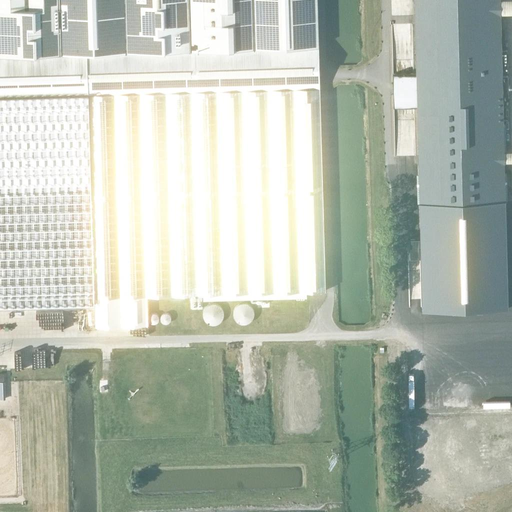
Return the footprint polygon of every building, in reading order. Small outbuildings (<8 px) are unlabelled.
[(0,0),(0,55),(62,54),(59,0),(0,0)] [(125,0),(59,0),(62,54),(127,53),(125,0)] [(125,0),(127,53),(62,54),(63,96),(89,95),(320,90),(319,48),(190,51),(188,0),(125,0)] [(188,0),(190,51),(319,48),(317,0),(188,0)] [(414,0),(416,74),(393,75),(393,107),(417,106),(418,156),(420,203),(419,203),(420,238),(407,238),(408,258),(421,257),(422,292),(422,307),(422,311),(459,310),(507,309),(506,253),(505,200),(502,98),(508,98),(508,76),(501,76),(501,72),(508,72),(507,50),(501,50),(499,0),(414,0)] [(0,96),(63,96),(62,54),(0,55),(0,96)] [(147,324),(146,296),(203,294),(203,300),(307,298),(307,292),(325,291),(320,90),(89,95),(94,298),(94,302),(95,326),(147,324)] [(0,305),(94,302),(94,298),(89,95),(63,96),(0,96),(0,305)] [(234,310),(241,322),(250,317),(243,305),(234,310)] [(8,308),(8,321),(32,321),(31,307),(8,308)] [(45,332),(44,307),(32,308),(33,333),(45,332)]
